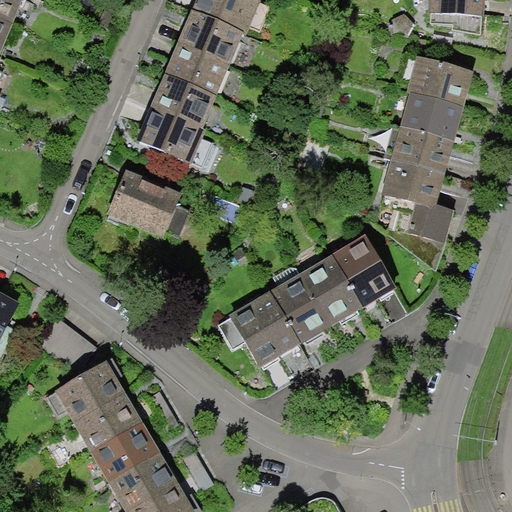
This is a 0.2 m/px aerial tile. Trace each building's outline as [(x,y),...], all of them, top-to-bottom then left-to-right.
[(0,0),(0,20),(9,25),(18,5),(22,7),(25,0),(0,0)] [(234,32),(243,36),(257,3),(250,0),(200,0),(198,8),(194,15),(234,32)] [(432,0),(430,25),(453,26),(453,31),(480,35),(481,8),(481,0),(432,0)] [(235,47),(229,44),(234,32),(194,15),(184,38),(181,47),(226,66),(235,47)] [(9,25),(0,20),(0,46),(2,42),(10,46),(14,44),(19,33),(17,28),(9,25)] [(213,84),(218,86),(226,66),(181,47),(171,71),(167,78),(208,96),(213,84)] [(410,94),(413,95),(461,109),(463,101),(470,74),(407,57),(399,82),(412,86),(410,94)] [(154,110),(199,130),(208,110),(203,108),(208,96),(167,78),(159,98),(154,110)] [(454,133),(461,109),(413,95),(403,129),(451,142),(454,133)] [(145,130),(140,143),(202,169),(212,145),(199,139),(203,131),(199,130),(154,110),(145,130)] [(393,126),(384,159),(394,162),(442,175),(445,166),(451,142),(403,129),(393,126)] [(435,200),(442,175),(394,162),(382,206),(399,211),(394,232),(388,230),(386,233),(436,271),(446,243),(443,242),(451,212),(433,207),(435,200)] [(134,177),(134,179),(126,175),(116,198),(107,220),(132,231),(134,225),(163,236),(179,198),(145,183),(145,182),(134,177)] [(369,302),(394,288),(366,240),(332,260),(360,307),(369,302)] [(332,260),(301,278),(329,326),(338,321),(360,307),(332,260)] [(280,290),(270,296),(298,344),(307,339),(329,326),(301,278),(296,269),(290,269),(273,278),(280,290)] [(270,296),(219,327),(233,350),(245,343),(259,367),(277,356),(298,344),(270,296)] [(0,354),(12,332),(6,328),(16,308),(0,299),(0,354)] [(65,326),(57,320),(38,347),(62,365),(82,339),(65,326)] [(76,376),(78,375),(80,379),(59,392),(77,423),(83,419),(122,396),(117,387),(113,381),(120,376),(111,361),(98,369),(96,366),(88,371),(84,365),(96,350),(82,339),(62,365),(76,376)] [(90,430),(83,434),(94,452),(167,409),(159,394),(131,411),(126,403),(122,396),(83,419),(90,430)] [(111,467),(118,478),(157,455),(152,448),(148,441),(176,424),(167,409),(94,452),(105,471),(111,467)] [(125,490),(118,493),(129,511),(202,469),(194,454),(166,470),(161,463),(157,455),(118,478),(125,490)] [(211,484),(202,469),(129,511),(199,511),(200,511),(195,503),(191,496),(211,484)]
